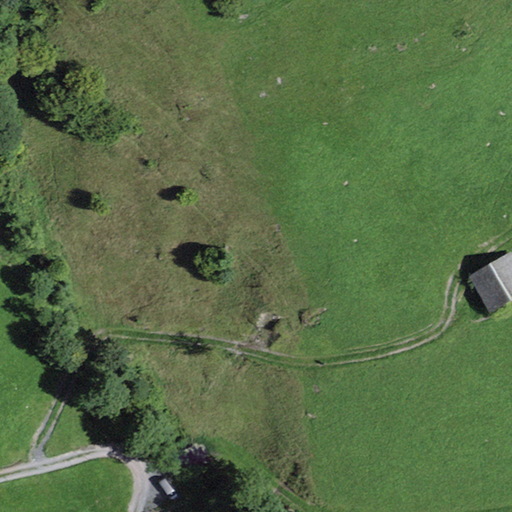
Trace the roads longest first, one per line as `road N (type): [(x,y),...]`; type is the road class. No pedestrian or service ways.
road 1 (track): [(54,465),(85,375),(117,333),(225,340),(319,364),(432,339),(459,314),(477,259),(511,236)]
road 2 (track): [(140,511),(143,463),(119,447),(0,480)]
